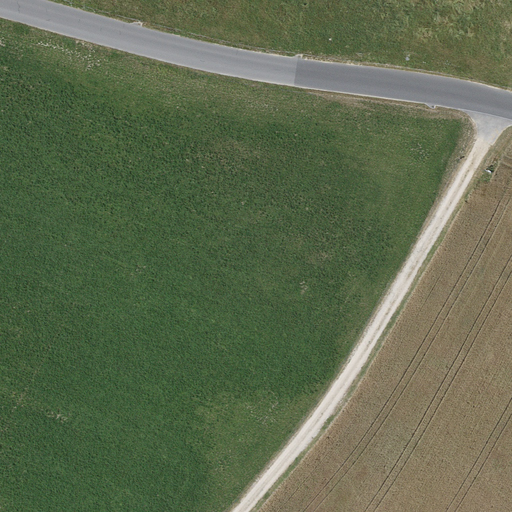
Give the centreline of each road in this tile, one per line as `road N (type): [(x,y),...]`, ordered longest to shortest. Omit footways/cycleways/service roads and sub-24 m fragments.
road 1 (tertiary): [(511,106),(219,61),(0,3)]
road 2 (track): [(502,103),(330,405),(240,511)]
